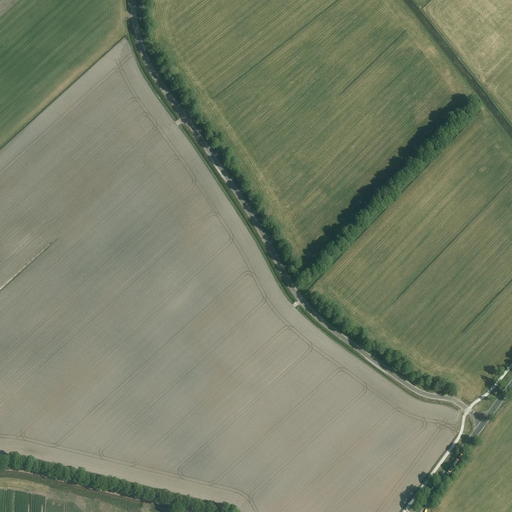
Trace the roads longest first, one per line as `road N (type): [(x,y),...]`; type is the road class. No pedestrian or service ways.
road 1 (unclassified): [(132,0),(154,75),(303,302),(413,388),(455,401),(483,424)]
road 2 (track): [(200,511),(0,468)]
